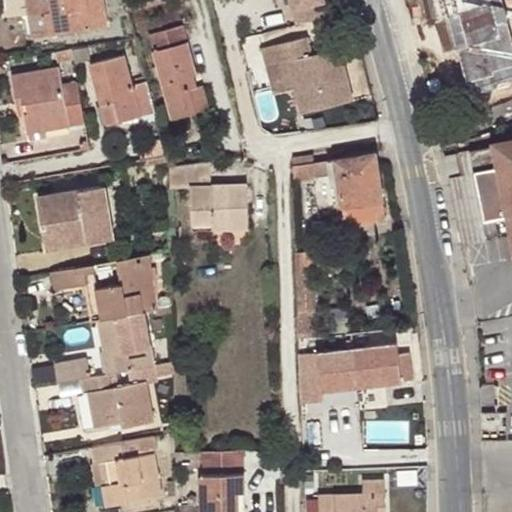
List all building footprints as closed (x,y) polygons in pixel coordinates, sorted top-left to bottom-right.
[(49,0),(52,12),(46,12),(50,34),(107,25),(102,0),(49,0)] [(291,0),(297,22),(328,14),(324,0),(291,0)] [(438,0),(463,93),(511,79),(511,39),(501,0),(438,0)] [(188,77),(194,75),(197,75),(184,26),(150,35),(172,118),(197,112),(188,77)] [(297,81),(294,85),(300,111),(353,99),(339,46),(310,53),(306,34),(261,46),(265,65),(279,62),(287,59),(291,75),(295,74),(297,81)] [(155,111),(147,81),(134,84),(127,55),(91,65),(107,125),(155,111)] [(285,86),(294,85),(297,81),(295,74),(291,75),(287,59),(279,62),(285,86)] [(85,122),(78,81),(61,85),(58,66),(12,75),(17,104),(23,104),(25,113),(28,132),(47,129),(46,124),(68,120),(69,125),(85,122)] [(198,86),(194,75),(188,77),(197,112),(208,110),(202,85),(198,86)] [(47,129),(69,125),(68,120),(46,124),(47,129)] [(449,182),(461,244),(511,234),(511,140),(495,144),(495,146),(458,154),(463,179),(449,182)] [(377,151),(331,159),(333,173),(337,188),(342,187),(344,202),(350,201),(354,220),(379,215),(378,209),(387,207),(377,151)] [(315,154),(293,159),(293,166),(316,162),(315,154)] [(446,156),(450,174),(460,172),(456,154),(446,156)] [(316,162),(293,166),(293,180),(333,173),(331,159),(316,162)] [(211,160),(169,166),(169,185),(191,183),(192,230),(248,226),(247,179),(211,181),(211,160)] [(39,198),(46,242),(70,238),(69,232),(88,229),(90,241),(115,236),(106,185),(39,198)] [(70,238),(46,242),(48,249),(90,241),(88,229),(69,232),(70,238)] [(313,250),(294,251),(296,312),(310,311),(309,280),(314,281),(313,250)] [(149,253),(53,271),(56,289),(89,283),(98,281),(104,317),(144,309),(158,307),(149,253)] [(89,283),(95,319),(98,318),(104,317),(98,281),(89,283)] [(118,370),(154,363),(144,309),(104,317),(98,318),(104,350),(114,348),(118,370)] [(355,348),(359,385),(412,380),(408,354),(392,356),(390,344),(355,348)] [(115,371),(118,370),(114,348),(104,350),(108,372),(115,371)] [(306,391),(359,385),(355,348),(319,353),(320,364),(303,365),(306,391)] [(56,365),(59,381),(82,377),(92,375),(88,359),(56,365)] [(115,371),(108,372),(92,375),(82,377),(88,405),(94,403),(98,425),(113,422),(123,420),(124,425),(154,420),(147,381),(118,387),(115,371)] [(94,403),(88,405),(92,426),(98,425),(94,403)] [(482,415),(481,440),(510,440),(509,414),(482,415)] [(154,435),(92,446),(95,463),(99,462),(106,460),(111,484),(103,486),(107,505),(163,495),(154,452),(158,452),(154,435)] [(244,449),(200,451),(201,511),(238,511),(238,491),(245,491),(244,449)] [(106,460),(99,462),(103,486),(111,484),(106,460)] [(378,511),(387,510),(386,479),(363,481),(363,494),(320,496),(320,511),(378,511)]
